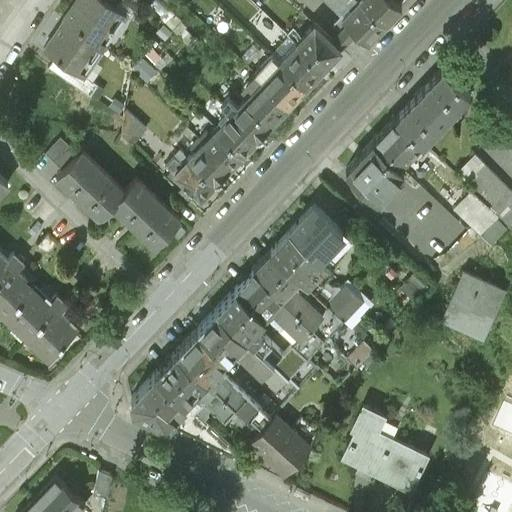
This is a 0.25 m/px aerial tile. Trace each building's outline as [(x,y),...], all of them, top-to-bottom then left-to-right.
[(108,0),(75,0),(64,18),(97,41),(107,26),(116,27),(126,12),(116,5),(108,0)] [(356,0),(351,6),(333,24),(348,39),(359,49),(384,22),(360,0),(356,0)] [(360,0),(384,22),(401,5),(395,0),(360,0)] [(97,41),(64,18),(43,47),(55,55),(77,70),(77,69),(86,57),(94,59),(103,45),(97,41)] [(325,33),(314,22),(296,41),(323,66),(340,47),(325,33)] [(348,39),(333,24),(325,33),(340,47),(348,39)] [(323,66),(296,41),(278,60),(305,85),(323,66)] [(278,60),(272,53),(254,72),(261,79),(287,103),(305,85),(278,60)] [(77,70),(55,55),(48,65),(90,94),(98,83),(77,69),(77,70)] [(442,66),(395,116),(420,140),(422,142),(469,92),(442,66)] [(287,103),(261,79),(244,97),(270,121),(287,103)] [(270,121),(244,97),(237,103),(234,100),(226,108),(256,136),(270,121)] [(137,118),(126,108),(121,132),(132,143),(137,118)] [(256,136),(226,108),(219,116),(222,119),(216,126),(242,151),(256,136)] [(420,140),(395,116),(373,139),(398,163),(420,140)] [(242,151),(216,126),(209,133),(206,129),(198,137),(228,165),(242,151)] [(60,134),(44,151),(62,168),(78,150),(60,134)] [(228,165),(198,137),(191,145),(194,148),(188,155),(215,180),(228,165)] [(398,163),(373,139),(345,168),(376,197),(403,168),(398,163)] [(124,189),(81,148),(57,173),(101,215),(113,201),(155,243),(180,217),(136,176),(124,189)] [(511,190),(474,151),(456,169),(511,226),(511,190)] [(188,155),(182,161),(178,158),(171,166),(175,169),(174,170),(183,178),(179,182),(188,191),(192,187),(200,195),(215,180),(188,155)] [(443,163),(425,181),(479,236),(498,215),(443,163)] [(314,203),(289,228),(318,256),(343,231),(314,203)] [(427,251),(446,231),(425,212),(406,232),(427,251)] [(318,256),(289,228),(271,247),(298,273),(303,267),(309,267),(322,279),(332,269),(318,256)] [(298,273),(271,247),(253,266),(311,321),(321,310),(296,286),(290,287),(287,284),(298,273)] [(48,299),(16,268),(23,260),(12,249),(5,257),(0,253),(0,308),(48,354),(75,325),(59,309),(67,301),(56,291),(48,299)] [(311,321),(253,266),(235,285),(262,310),(271,319),(278,311),(300,332),(304,328),(311,321)] [(503,288),(464,271),(443,317),(482,335),(503,288)] [(283,349),(259,326),(252,325),(253,320),(262,310),(235,285),(216,305),(274,361),(288,374),(302,359),(307,354),(292,340),(283,349)] [(274,361),(216,305),(196,325),(226,354),(237,342),(240,345),(238,346),(238,348),(263,372),(274,361)] [(226,354),(196,325),(177,345),(235,401),(246,390),(223,368),(221,368),(216,363),(226,354)] [(235,401),(177,345),(155,369),(192,405),(194,406),(201,399),(191,389),(198,383),(202,387),(201,388),(201,391),(224,413),(227,410),(235,401)] [(313,369),(302,359),(288,374),(299,384),(313,369)] [(274,361),(263,372),(278,386),(288,374),(274,361)] [(192,405),(155,369),(131,394),(133,404),(174,424),(192,405)] [(511,511),(511,369),(464,494),(511,511)] [(271,414),(246,390),(235,401),(251,416),(260,425),(271,414)] [(251,416),(235,401),(227,410),(242,425),(251,416)] [(385,414),(363,403),(351,427),(355,429),(342,454),(361,463),(362,461),(373,467),(372,469),(397,481),(398,479),(411,486),(427,453),(378,428),(385,414)] [(309,442),(275,410),(271,414),(260,425),(249,437),(284,470),(309,442)] [(112,471),(98,467),(93,490),(107,493),(112,471)] [(55,472),(33,495),(51,511),(71,511),(84,499),(55,472)] [(51,511),(33,495),(17,511),(51,511)]
